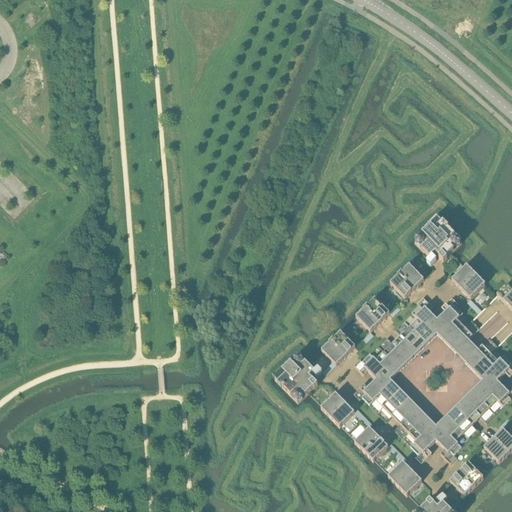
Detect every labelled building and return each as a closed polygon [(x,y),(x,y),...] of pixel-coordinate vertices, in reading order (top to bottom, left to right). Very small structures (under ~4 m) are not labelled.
[(430,229),(414,244),(425,255),(430,260),(426,264),(431,268),(435,264),(437,262),(433,259),(435,256),(443,264),(447,260),(451,255),(453,253),(462,245),(439,221),(437,219),(428,227),(430,229)] [(424,282),(411,268),(409,267),(400,276),(414,291),(424,282)] [(452,282),(461,292),(476,277),(467,268),(452,282)] [(405,301),(414,291),(400,276),(390,286),(392,287),(405,301)] [(461,292),(470,301),(485,287),(476,277),(461,292)] [(497,298),(498,298),(503,304),(510,311),(511,309),(511,292),(507,288),(497,298)] [(377,302),(376,302),(375,300),(365,310),(380,325),(390,316),(377,302)] [(423,300),(417,306),(419,308),(423,312),(429,306),(423,300)] [(452,300),(446,306),(452,312),(456,309),(458,306),(452,300)] [(482,313),(470,301),(467,304),(479,316),(482,313)] [(419,308),(412,315),(433,336),(435,339),(437,337),(437,324),(437,322),(429,314),(434,310),(429,306),(423,312),(419,308)] [(437,324),(437,337),(439,339),(442,336),(463,316),(456,309),(452,312),(446,306),(442,310),(446,314),(437,322),(437,324)] [(393,318),(400,311),(397,308),(390,315),(393,318)] [(371,334),(380,325),(365,310),(356,319),(357,321),(371,334)] [(418,322),(409,330),(424,345),(426,347),(435,339),(433,336),(412,315),(412,316),(418,322)] [(442,336),(439,339),(447,347),(450,344),(465,330),(457,322),(463,316),(442,336)] [(401,338),(410,348),(415,353),(418,356),(426,347),(424,345),(409,330),(401,338)] [(450,344),(447,347),(455,355),(460,360),(478,343),(473,338),(472,338),(465,330),(450,344)] [(346,359),(355,349),(342,336),(341,334),(331,344),(346,359)] [(374,337),(371,334),(363,342),(366,345),(374,337)] [(397,342),(393,346),(403,356),(408,361),(410,363),(414,360),(418,356),(415,353),(410,348),(401,338),(397,342)] [(478,343),(460,360),(465,365),(473,373),(475,370),(490,356),(483,348),(482,348),(478,343)] [(323,354),(333,364),(336,367),(336,368),(346,359),(331,344),(322,353),(323,354)] [(393,346),(384,354),(399,369),(401,372),(410,363),(408,361),(403,356),(393,346)] [(370,356),(370,357),(390,378),(393,380),(401,372),(399,369),(384,354),(376,362),(370,356)] [(475,370),(473,373),(481,381),(483,379),(504,358),(498,364),(490,356),(475,370)] [(360,374),(364,378),(368,374),(376,382),(378,382),(391,382),(393,380),(390,378),(370,357),(363,364),(366,367),(360,374)] [(282,370),(273,379),(275,381),(298,405),(309,395),(314,390),(314,391),(318,387),(310,379),(313,376),(316,380),(318,379),(322,374),(318,370),(315,373),(309,368),(299,358),(284,372),(282,370)] [(483,379),(481,381),(483,383),(496,383),(497,383),(505,375),(510,379),(511,377),(511,373),(508,369),(511,365),(504,358),(483,379)] [(360,361),(354,367),(360,374),(366,367),(363,364),(360,361)] [(336,367),(333,364),(323,374),(325,377),(336,367)] [(364,386),(360,390),(366,397),(362,400),(369,407),(390,387),(393,384),(391,382),(378,382),(376,382),(368,390),(364,386)] [(483,383),(481,385),(483,388),(504,409),(511,402),(507,398),(511,393),(511,390),(510,388),(505,392),(497,383),(496,383),(483,383)] [(390,387),(369,407),(370,408),(375,402),(384,410),(399,396),(401,393),(393,384),(390,387)] [(481,385),(472,394),(475,396),(489,411),(497,403),(503,409),(504,409),(483,388),(481,385)] [(360,390),(354,396),(360,403),(362,400),(366,397),(360,390)] [(399,396),(384,410),(392,419),(402,409),(407,404),(410,402),(401,393),(399,396)] [(472,394),(463,402),(466,405),(471,410),(480,420),(481,420),(489,411),(475,396),(472,394)] [(336,396),(323,409),(321,410),(330,420),(345,405),(336,396)] [(402,409),(392,419),(396,423),(400,426),(410,417),(414,412),(417,409),(414,406),(410,402),(407,404),(402,409)] [(460,406),(456,410),(458,412),(463,417),(473,427),(477,423),(480,420),(471,410),(466,405),(463,402),(460,406)] [(341,428),(355,415),(345,405),(330,420),(340,429),(341,428)] [(410,417),(400,426),(400,427),(408,435),(423,421),(426,418),(417,409),(414,412),(410,417)] [(456,410),(447,418),(450,421),(464,436),(473,427),(463,417),(458,412),(456,410)] [(362,422),(365,419),(358,412),(355,415),(362,422)] [(423,421),(408,435),(416,444),(410,449),(411,450),(432,429),(434,427),(426,418),(423,421)] [(447,418),(438,427),(441,429),(461,450),(462,450),(456,444),(464,436),(450,421),(447,418)] [(362,422),(370,430),(373,427),(365,419),(362,422)] [(503,431),(510,424),(508,421),(500,429),(503,431)] [(432,429),(411,450),(418,457),(421,453),(427,460),(428,460),(432,456),(428,451),(436,443),(436,442),(436,429),(434,427),(432,429)] [(436,442),(436,443),(444,452),(440,456),(444,460),(451,454),(454,457),(461,450),(441,429),(438,427),(436,429),(436,442)] [(364,454),(379,439),(370,430),(356,443),(355,445),(364,454)] [(511,440),(503,431),(493,441),(508,456),(511,451),(511,440)] [(388,449),(379,439),(364,454),(373,464),(375,462),(388,449)] [(493,441),(484,450),(497,463),(499,465),(508,456),(493,441)] [(391,446),(388,449),(403,464),(406,461),(391,446)] [(418,457),(415,459),(421,466),(427,460),(421,453),(418,457)] [(451,454),(444,460),(450,466),(457,460),(454,457),(451,454)] [(412,474),(403,464),(389,478),(388,479),(397,488),(412,474)] [(474,489),(483,480),(481,478),(469,465),(459,474),(474,489)] [(408,497),(422,483),(412,474),(397,488),(407,498),(408,497)] [(459,474),(450,484),(463,497),(464,499),(474,489),(459,474)] [(422,511),(420,511),(450,511),(449,511),(443,505),(447,502),(443,497),(443,498),(439,502),(437,503),(441,507),(438,510),(430,501),(426,505),(427,506),(422,511)]
